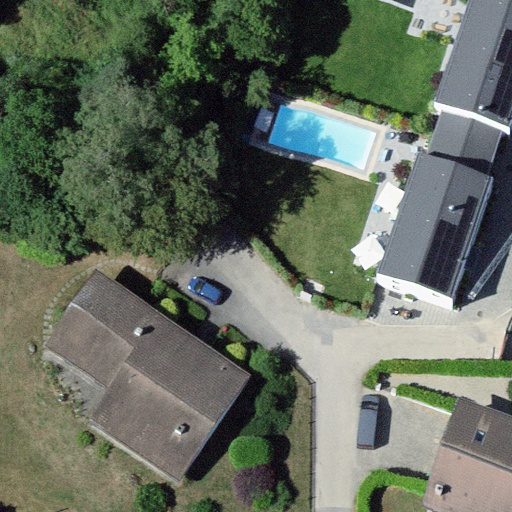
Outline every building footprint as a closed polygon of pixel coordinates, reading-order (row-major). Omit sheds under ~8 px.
[(511,0),(502,0),(498,15),(511,19),(511,0)] [(511,19),(498,15),(477,8),(436,128),(442,130),(506,152),(511,153),(511,19)] [(506,152),(442,130),(425,179),(489,201),(506,152)] [(421,178),(380,301),(452,325),(494,202),(489,201),(425,179),(421,178)] [(245,378),(89,282),(47,350),(103,384),(77,426),(177,488),(245,378)] [(511,511),(511,426),(456,408),(422,510),(429,511),(511,511)]
